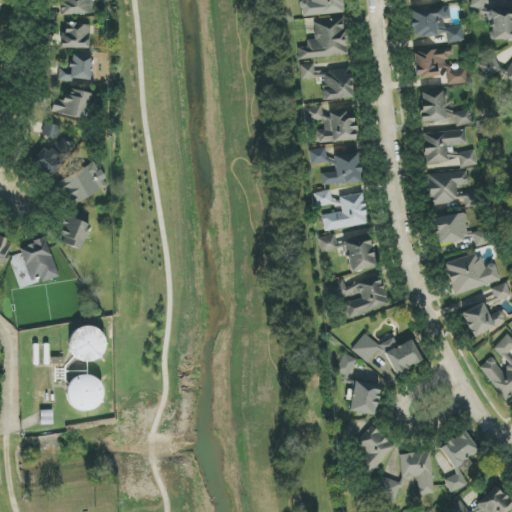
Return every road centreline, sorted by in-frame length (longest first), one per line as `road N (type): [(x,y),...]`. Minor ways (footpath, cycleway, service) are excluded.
road 1 (residential): [(511,455),(448,369),(408,261),(374,0)]
road 2 (residential): [(448,369),(409,393),(401,415),(414,428),(426,426),(465,399)]
